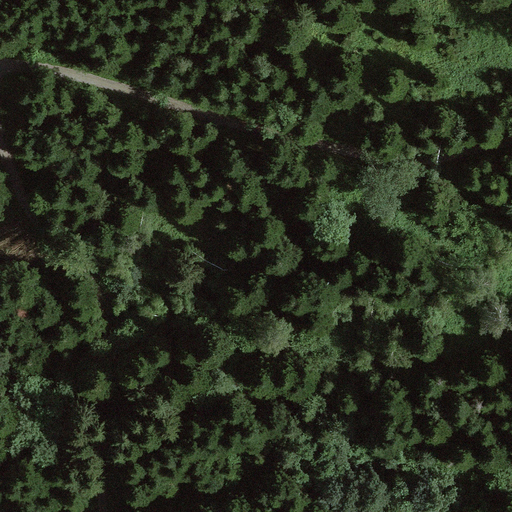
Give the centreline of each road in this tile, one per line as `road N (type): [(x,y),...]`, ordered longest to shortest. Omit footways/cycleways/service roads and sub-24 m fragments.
road 1 (track): [(0,56),(98,76),(369,159),(426,162),(511,142)]
road 2 (track): [(0,133),(43,231),(87,269),(105,300),(105,511)]
